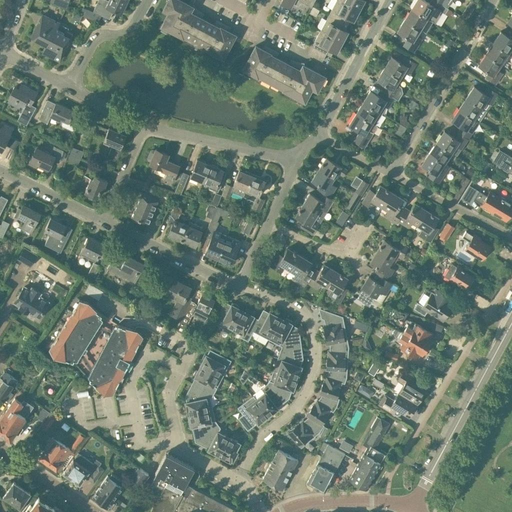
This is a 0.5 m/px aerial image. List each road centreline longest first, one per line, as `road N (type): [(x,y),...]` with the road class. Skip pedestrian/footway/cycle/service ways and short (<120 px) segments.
road 1 (residential): [(238,286),(306,317),(316,357),(295,407),(244,463)]
road 2 (secondary): [(411,510),(511,322)]
road 3 (residential): [(391,175),(491,0)]
road 4 (residential): [(174,444),(140,445),(131,383),(148,350),(179,367),(168,393)]
road 5 (residential): [(298,161),(145,128)]
road 6 (residential): [(322,137),(391,0)]
road 7 (residential): [(238,286),(103,223)]
road 8 (residential): [(238,286),(298,161)]
road 9 (residential): [(511,237),(391,175)]
road 10 (secondary): [(282,511),(364,500),(411,510)]
road 11 (residential): [(68,86),(93,41),(133,26),(147,0)]
